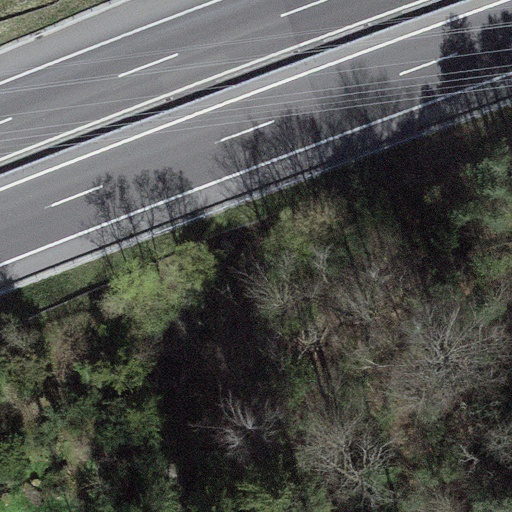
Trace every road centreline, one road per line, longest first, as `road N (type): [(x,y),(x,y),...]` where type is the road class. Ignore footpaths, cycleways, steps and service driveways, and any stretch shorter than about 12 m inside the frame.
road 1 (motorway): [(0,229),(511,37)]
road 2 (motorway): [(325,0),(0,122)]
